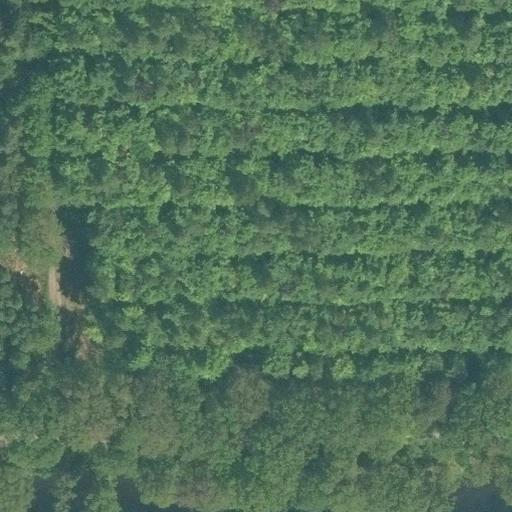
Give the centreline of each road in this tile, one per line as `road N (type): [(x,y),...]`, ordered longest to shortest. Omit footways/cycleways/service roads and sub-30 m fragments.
road 1 (track): [(511,440),(45,439)]
road 2 (track): [(52,0),(46,370)]
